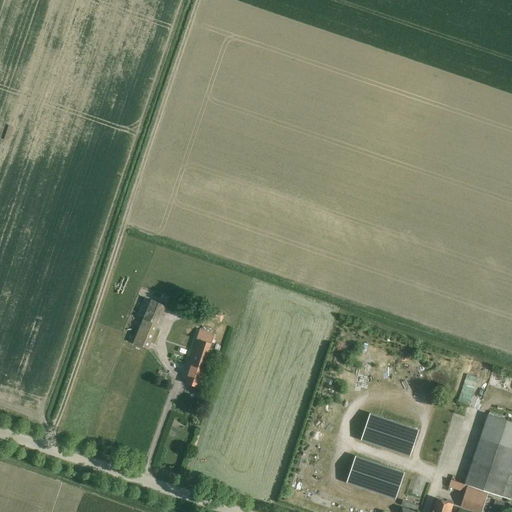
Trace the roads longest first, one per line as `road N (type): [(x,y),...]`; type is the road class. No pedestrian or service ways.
road 1 (unclassified): [(235,511),(0,432)]
road 2 (unknown): [(425,511),(474,410),(511,407)]
